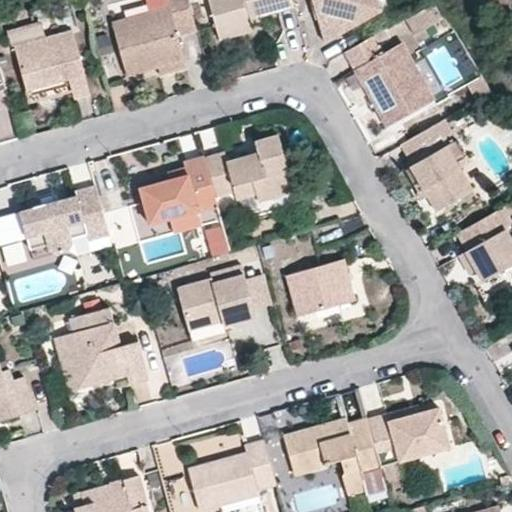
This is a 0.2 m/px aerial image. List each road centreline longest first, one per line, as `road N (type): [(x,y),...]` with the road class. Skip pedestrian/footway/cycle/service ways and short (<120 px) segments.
road 1 (residential): [(456,335),(309,84),(294,80),(0,162)]
road 2 (residential): [(33,511),(25,482),(47,451),(456,335)]
